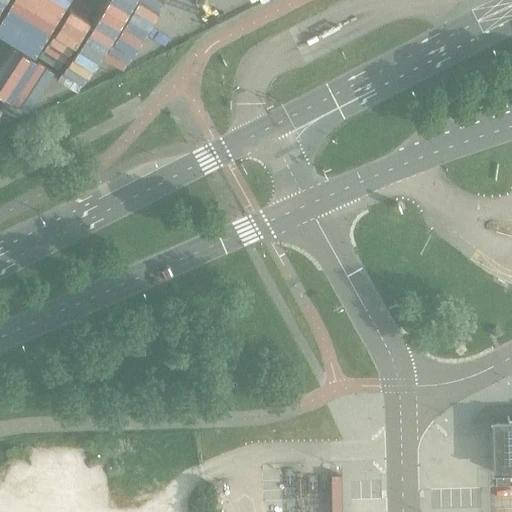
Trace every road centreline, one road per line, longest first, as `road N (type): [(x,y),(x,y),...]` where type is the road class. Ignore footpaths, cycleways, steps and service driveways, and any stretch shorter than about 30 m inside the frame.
road 1 (secondary): [(0,339),(307,207)]
road 2 (secondary): [(266,129),(0,259)]
road 3 (secondary): [(511,7),(266,129)]
road 4 (secondary): [(307,207),(511,122)]
road 5 (unclassified): [(399,387),(394,362),(307,207)]
road 6 (unclassified): [(402,511),(399,387)]
